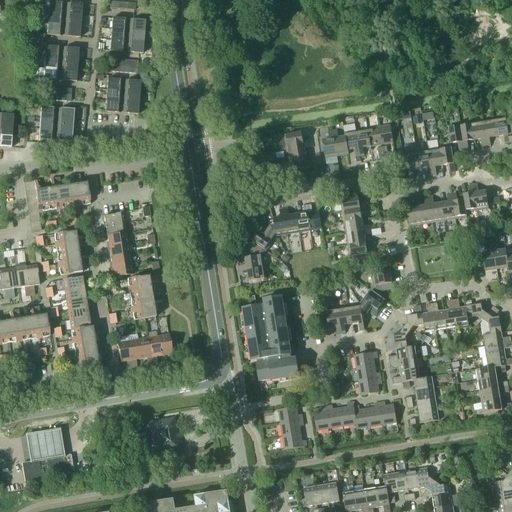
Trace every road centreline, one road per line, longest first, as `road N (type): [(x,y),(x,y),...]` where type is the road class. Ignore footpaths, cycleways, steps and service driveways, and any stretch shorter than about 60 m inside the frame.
road 1 (tertiary): [(216,372),(221,351),(188,152)]
road 2 (tertiary): [(0,421),(216,372)]
road 3 (residential): [(16,167),(98,166),(188,152)]
road 4 (tertiary): [(188,152),(171,0)]
road 5 (residential): [(231,409),(324,391),(316,346)]
road 6 (residential): [(271,195),(386,174),(390,195)]
road 7 (unknown): [(16,237),(36,248),(53,358)]
road 8 (residential): [(316,346),(379,337),(414,291)]
